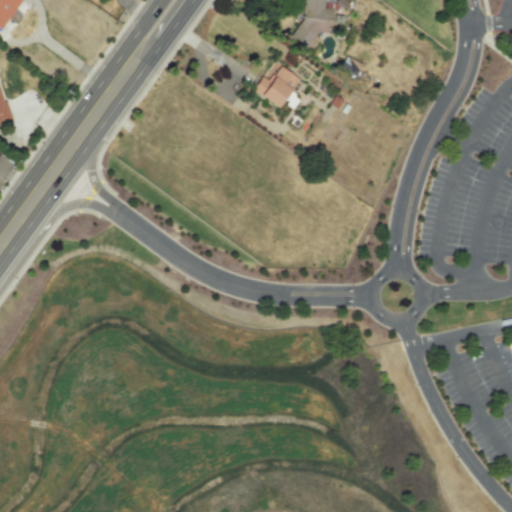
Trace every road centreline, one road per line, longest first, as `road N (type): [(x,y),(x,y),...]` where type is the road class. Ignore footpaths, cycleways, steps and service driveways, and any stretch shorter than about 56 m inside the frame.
road 1 (secondary): [(0,264),(191,0)]
road 2 (secondary): [(158,0),(0,219)]
